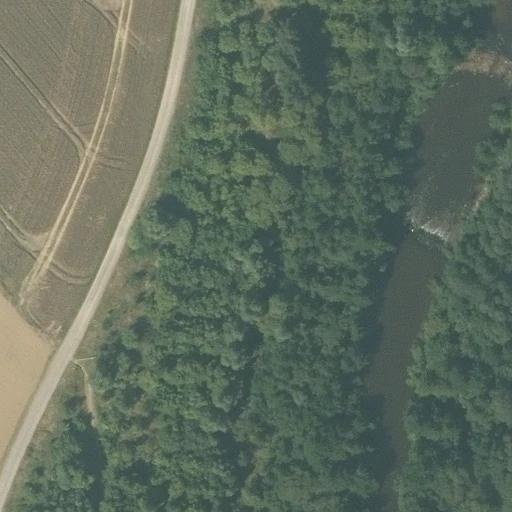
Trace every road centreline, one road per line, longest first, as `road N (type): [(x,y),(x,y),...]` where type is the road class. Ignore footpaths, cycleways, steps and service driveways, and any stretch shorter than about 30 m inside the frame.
road 1 (track): [(186,0),(166,120),(78,327)]
road 2 (track): [(78,327),(25,426),(0,499)]
